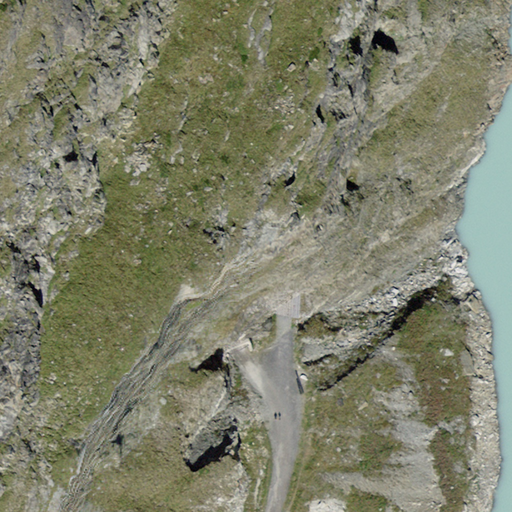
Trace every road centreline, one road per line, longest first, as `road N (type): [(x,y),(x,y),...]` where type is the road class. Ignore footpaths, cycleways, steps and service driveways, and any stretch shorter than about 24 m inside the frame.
road 1 (track): [(270,511),(287,441),(283,334),(352,0)]
road 2 (track): [(282,0),(224,280),(233,347),(276,404),(287,441)]
